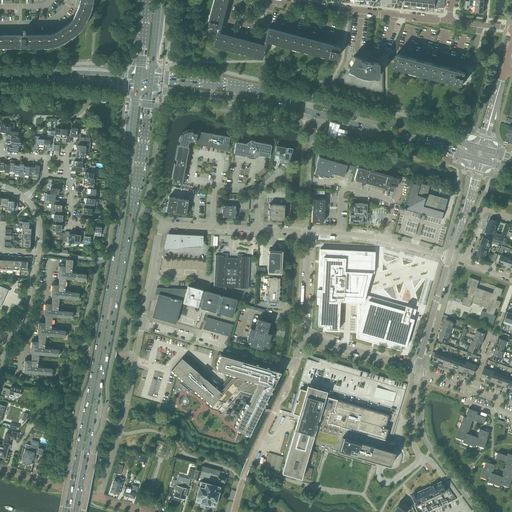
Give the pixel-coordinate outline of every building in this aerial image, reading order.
[(79,6),(73,19),(83,26),(84,24),(90,13),(92,7),(92,0),(77,0),(77,5),(79,5),(80,5),(79,6)] [(213,0),(208,21),(208,22),(209,22),(208,26),(216,28),(216,29),(218,29),(219,29),(221,21),(222,21),(227,0),(213,0)] [(434,0),(434,8),(438,9),(438,7),(444,8),(444,0),(434,0)] [(83,26),(73,19),(73,20),(69,24),(68,25),(57,32),(55,33),(51,34),(49,34),(26,35),(26,31),(23,31),(21,31),(21,32),(16,32),(16,35),(1,35),(1,36),(0,36),(0,46),(2,46),(2,47),(50,47),(54,46),(59,45),(63,43),(75,35),(79,32),(82,28),(83,26)] [(265,41),(267,41),(332,59),(332,58),(337,59),(338,52),(342,53),(343,50),(343,49),(331,46),(332,45),(331,45),(328,44),(269,28),(268,28),(265,41)] [(217,32),(213,46),(214,46),(262,59),(266,46),(217,33),(217,32)] [(458,70),(397,54),(393,67),(394,67),(458,84),(458,85),(459,83),(463,84),(467,71),(462,70),(462,71),(458,70)] [(345,74),(344,73),(339,81),(382,93),(382,71),(378,70),(378,63),(372,61),(372,63),(371,62),(368,62),(368,60),(363,59),(363,61),(360,60),(359,59),(360,58),(354,56),(346,69),(347,69),(345,74)] [(10,135),(10,130),(14,131),(15,122),(11,122),(11,126),(5,125),(5,124),(5,123),(1,123),(0,126),(1,126),(0,131),(0,132),(6,132),(6,134),(5,134),(10,135),(9,135),(10,135)] [(340,124),(330,122),(326,137),(336,140),(337,135),(345,137),(347,131),(339,129),(340,124)] [(71,130),(71,136),(78,137),(78,141),(84,142),(84,141),(85,140),(87,140),(87,137),(81,137),(81,132),(82,129),(81,128),(78,128),(72,127),(71,130)] [(55,137),(61,137),(61,128),(55,128),(55,131),(51,130),(50,138),(55,138),(55,137)] [(71,130),(61,128),(61,137),(66,138),(66,142),(70,143),(71,136),(71,130)] [(178,144),(178,145),(189,147),(188,147),(189,142),(191,141),(196,142),(197,133),(193,132),(193,130),(192,130),(191,129),(190,129),(189,130),(188,130),(186,130),(185,130),(184,131),(183,132),(183,131),(184,133),(183,134),(182,134),(181,135),(181,136),(180,137),(180,138),(179,139),(179,140),(179,141),(180,141),(179,145),(178,145),(178,144)] [(11,141),(13,141),(20,142),(20,137),(20,138),(18,137),(19,131),(14,131),(10,130),(10,135),(11,135),(11,141)] [(198,131),(197,133),(196,142),(195,144),(228,150),(230,150),(232,142),(233,137),(198,131)] [(353,132),(347,131),(345,137),(344,142),(350,143),(353,132)] [(38,147),(43,148),(44,139),(45,137),(35,136),(33,151),(37,151),(38,147)] [(55,138),(50,138),(50,140),(44,139),(43,148),(49,148),(49,150),(53,151),(55,138)] [(78,145),(77,151),(86,152),(87,142),(84,141),(84,142),(78,141),(76,140),(76,145),(78,145)] [(236,143),(234,153),(235,154),(248,157),(254,159),(259,155),(269,157),(270,156),(272,146),(271,144),(254,141),(255,140),(251,140),(246,143),(237,142),(236,143)] [(13,141),(12,147),(10,147),(10,146),(10,147),(8,146),(7,151),(18,152),(19,146),(21,146),(21,142),(20,142),(13,141)] [(175,163),(174,164),(186,166),(187,164),(186,164),(189,147),(178,145),(175,160),(176,160),(176,159),(177,160),(176,164),(175,164),(175,163)] [(292,153),(293,148),(288,147),(288,148),(276,145),(274,155),(279,156),(278,157),(279,158),(280,158),(279,163),(289,165),(291,153),(292,153)] [(72,160),(74,161),(74,160),(82,161),(82,157),(85,158),(86,152),(77,151),(76,157),(72,156),(72,160)] [(319,156),(316,166),(317,166),(315,173),(329,177),(329,176),(333,177),(334,173),(344,176),(347,165),(338,162),(335,161),(334,161),(327,159),(327,158),(319,156)] [(0,170),(5,171),(5,172),(9,173),(9,171),(10,164),(6,164),(6,162),(4,162),(4,160),(5,160),(5,159),(0,159),(0,161),(0,170)] [(19,174),(19,172),(20,165),(14,165),(14,163),(14,161),(15,161),(15,160),(10,160),(10,164),(9,171),(15,172),(15,173),(15,174),(19,174)] [(83,172),(84,167),(82,167),(83,161),(82,161),(74,160),(74,161),(73,166),(72,166),(71,170),(83,172)] [(24,175),(29,175),(30,166),(24,166),(24,164),(20,163),(20,165),(19,172),(25,173),(25,174),(24,174),(24,175)] [(186,166),(174,164),(172,179),(172,178),(173,179),(172,183),(183,185),(183,183),(183,182),(186,166)] [(30,166),(29,175),(33,176),(33,175),(33,174),(39,174),(40,166),(35,165),(36,165),(36,167),(30,166)] [(94,169),(84,167),(83,172),(84,172),(85,172),(84,178),(93,179),(95,179),(95,175),(94,175),(94,169)] [(362,183),(363,183),(364,184),(365,183),(393,191),(395,186),(397,187),(400,179),(393,177),(393,176),(388,175),(383,174),(379,173),(379,172),(378,172),(378,173),(374,172),(374,171),(369,170),(370,170),(369,170),(358,167),(358,168),(357,168),(358,169),(357,173),(356,173),(357,174),(355,178),(354,178),(355,178),(355,180),(362,182),(362,183)] [(79,187),(87,188),(89,188),(90,184),(93,185),(93,179),(84,178),(84,183),(80,183),(79,187)] [(51,183),(50,193),(56,194),(59,195),(60,189),(64,189),(64,185),(51,183)] [(418,185),(413,183),(405,209),(442,220),(448,199),(428,193),(430,186),(421,183),(420,186),(418,186),(418,185)] [(87,188),(87,194),(83,193),(82,197),(87,198),(95,199),(97,199),(98,189),(89,188),(87,188)] [(49,203),(52,204),(54,204),(59,204),(59,200),(55,200),(56,194),(50,193),(47,193),(45,193),(45,198),(44,199),(44,203),(49,203)] [(165,202),(165,204),(166,206),(167,206),(166,211),(186,215),(187,210),(188,210),(190,209),(190,207),(189,205),(188,205),(189,200),(169,196),(168,201),(167,201),(165,202)] [(81,207),(84,208),(91,208),(92,205),(95,205),(95,199),(87,198),(86,204),(82,203),(81,207)] [(324,200),(313,199),(312,222),(323,222),(324,200)] [(8,209),(8,210),(11,210),(11,212),(14,212),(14,213),(17,213),(18,206),(18,203),(15,202),(15,200),(9,200),(8,209)] [(354,212),(350,212),(350,224),(363,224),(363,221),(366,221),(366,218),(367,218),(367,203),(354,203),(354,212)] [(51,213),(54,214),(55,214),(64,215),(65,215),(66,211),(62,211),(62,205),(59,204),(54,204),(52,204),(51,213)] [(269,219),(284,220),(285,205),(269,204),(269,209),(268,209),(268,214),(269,214),(269,219)] [(222,217),(235,218),(236,214),(235,214),(235,210),(236,210),(236,206),(223,205),(222,217)] [(84,208),(83,213),(79,213),(78,217),(88,218),(89,214),(92,215),(92,208),(91,208),(84,208)] [(57,220),(56,224),(62,225),(66,225),(67,221),(66,221),(62,221),(63,215),(64,215),(55,214),(54,214),(54,220),(57,220)] [(18,217),(17,221),(19,221),(18,224),(20,224),(20,227),(21,227),(30,228),(31,221),(28,221),(29,219),(25,219),(25,218),(18,217)] [(487,223),(485,228),(487,228),(485,232),(487,232),(486,235),(485,235),(499,240),(502,241),(503,241),(504,238),(505,236),(508,227),(509,224),(506,223),(505,226),(502,235),(501,238),(500,237),(497,235),(498,234),(494,232),(496,227),(498,227),(499,224),(498,223),(498,222),(490,219),(488,223),(487,223)] [(96,226),(95,229),(95,232),(95,235),(101,235),(101,233),(106,234),(108,223),(102,222),(102,226),(96,226)] [(60,239),(64,239),(65,233),(61,232),(62,225),(56,224),(53,224),(53,230),(57,230),(56,234),(61,235),(60,239)] [(75,234),(74,243),(84,244),(85,235),(85,231),(81,230),(81,231),(81,235),(75,234)] [(64,242),(74,243),(75,234),(69,233),(69,232),(65,231),(65,233),(64,239),(64,242)] [(85,235),(84,244),(90,245),(90,242),(94,242),(95,235),(95,232),(91,232),(91,236),(85,235)] [(167,234),(164,248),(170,247),(170,248),(199,248),(199,245),(203,245),(203,236),(167,234)] [(483,237),(481,244),(489,246),(491,243),(493,244),(494,241),(498,243),(499,240),(485,235),(485,238),(484,237),(484,238),(483,237)] [(481,244),(479,250),(487,253),(487,252),(489,246),(481,244)] [(317,288),(317,296),(318,296),(317,303),(319,303),(319,304),(319,306),(318,325),(325,326),(325,329),(338,330),(339,310),(340,301),(343,301),(359,302),(358,305),(362,305),(362,304),(365,295),(366,293),(362,292),(363,289),(365,289),(366,286),(365,285),(368,273),(371,274),(372,272),(374,272),(375,252),(373,252),(371,252),(369,251),(365,251),(364,251),(360,251),(359,251),(355,251),(353,251),(351,251),(346,250),(340,250),(339,250),(335,250),(333,250),(330,249),(328,249),(324,249),(322,249),(320,249),(319,271),(319,280),(318,288),(317,288)] [(268,272),(281,273),(282,251),(269,250),(268,272)] [(487,253),(479,250),(477,256),(485,259),(486,255),(489,256),(490,253),(487,252),(487,253)] [(158,295),(152,317),(176,323),(176,322),(182,301),(183,302),(183,303),(198,307),(198,306),(201,307),(200,307),(215,312),(216,311),(218,312),(233,317),(238,299),(227,296),(228,291),(226,291),(226,287),(234,288),(248,288),(250,257),(243,256),(243,254),(238,254),(237,258),(235,258),(230,258),(228,258),(228,253),(223,253),(222,255),(216,255),(214,287),(223,287),(223,291),(213,290),(213,289),(212,289),(212,288),(211,288),(210,288),(209,288),(208,288),(207,289),(206,289),(206,290),(203,290),(203,289),(188,285),(187,289),(185,289),(157,287),(155,294),(158,295)] [(7,260),(6,270),(13,271),(13,269),(14,260),(14,256),(11,255),(11,260),(7,260)] [(501,265),(504,266),(507,257),(501,255),(498,263),(502,264),(502,265),(501,265)] [(58,278),(59,278),(66,279),(86,281),(86,280),(84,280),(85,274),(86,274),(72,272),(73,260),(66,259),(66,266),(59,265),(58,278)] [(269,292),(268,292),(268,302),(271,302),(271,303),(275,303),(276,302),(279,303),(279,297),(278,297),(278,296),(280,296),(280,294),(279,294),(279,292),(280,292),(280,290),(279,289),(280,288),(281,288),(281,285),(280,285),(280,278),(277,278),(277,277),(273,276),(272,277),(269,277),(269,287),(268,287),(268,288),(269,289),(269,292)] [(476,304),(488,308),(486,312),(482,311),(479,318),(493,323),(496,316),(494,315),(496,308),(498,309),(499,309),(498,309),(501,302),(501,301),(497,300),(498,296),(501,296),(500,296),(503,289),(495,286),(493,293),(477,287),(479,281),(480,280),(469,277),(464,291),(469,293),(467,297),(465,296),(465,297),(462,304),(470,307),(470,306),(472,300),(477,301),(476,304)] [(51,297),(53,297),(59,298),(79,299),(78,299),(78,293),(80,293),(65,291),(66,279),(59,278),(59,285),(52,284),(51,297)] [(0,307),(0,306),(3,300),(3,301),(5,296),(6,293),(8,289),(8,290),(8,289),(0,285),(0,307)] [(358,305),(357,337),(400,350),(401,345),(406,346),(414,319),(413,318),(416,309),(411,308),(412,307),(406,305),(406,306),(365,295),(362,304),(362,305),(358,305)] [(44,316),(46,316),(53,316),(72,318),(71,317),(71,312),(73,312),(73,311),(58,310),(59,298),(53,297),(52,304),(46,303),(44,316)] [(38,335),(39,335),(46,335),(65,337),(66,336),(64,336),(64,331),(66,331),(66,330),(51,329),(53,316),(46,316),(45,323),(39,322),(38,335)] [(207,317),(203,329),(230,337),(233,325),(207,317)] [(267,332),(270,322),(258,318),(255,329),(251,327),(247,340),(251,341),(250,345),(263,349),(264,345),(268,346),(271,334),(271,333),(267,332)] [(446,319),(444,324),(453,327),(455,322),(446,319)] [(444,324),(442,329),(451,332),(453,327),(444,324)] [(477,330),(475,335),(484,338),(485,333),(486,329),(478,326),(477,330)] [(449,337),(441,334),(439,340),(447,343),(449,337)] [(31,353),(32,354),(39,354),(59,356),(59,355),(57,355),(58,350),(59,350),(59,349),(45,348),(46,335),(39,335),(38,341),(32,341),(31,353)] [(475,335),(473,340),(481,343),(480,343),(482,344),(484,338),(475,335)] [(498,338),(496,343),(505,346),(507,341),(498,338)] [(472,340),(470,345),(479,348),(480,343),(481,343),(473,340),(472,340)] [(494,348),(496,349),(496,348),(503,351),(505,346),(496,343),(494,348)] [(479,348),(470,345),(468,350),(477,353),(479,348)] [(496,349),(494,353),(502,356),(504,351),(503,351),(496,348),(496,349)] [(433,352),(432,356),(434,356),(432,360),(438,362),(441,354),(436,352),(435,352),(433,352)] [(502,356),(494,353),(492,359),(500,362),(502,356)] [(39,354),(32,354),(32,360),(25,360),(24,372),(52,375),(52,374),(50,374),(51,369),(52,369),(52,368),(38,367),(39,354)] [(182,358),(171,370),(178,376),(177,377),(179,378),(180,377),(183,380),(180,383),(192,394),(195,391),(199,394),(198,395),(199,396),(200,395),(201,396),(200,397),(202,398),(203,397),(204,399),(203,400),(205,401),(206,400),(212,405),(210,409),(218,411),(218,410),(222,413),(221,414),(222,415),(240,393),(251,397),(248,402),(246,401),(243,406),(245,407),(235,428),(249,435),(255,425),(261,412),(263,408),(263,407),(265,407),(266,405),(264,405),(265,403),(267,403),(268,401),(266,401),(267,400),(268,400),(269,398),(268,398),(269,396),(270,396),(271,395),(270,394),(270,393),(272,393),(273,392),(271,391),(272,389),(274,390),(274,388),(273,387),(280,373),(281,371),(268,368),(269,366),(267,365),(266,367),(261,365),(261,364),(259,363),(259,365),(250,362),(251,361),(249,360),(248,362),(221,354),(216,369),(233,374),(223,386),(222,385),(224,387),(220,391),(217,388),(218,387),(216,385),(215,387),(213,385),(214,384),(213,383),(212,384),(182,358)] [(438,362),(443,364),(446,355),(441,354),(438,362)] [(395,414),(398,415),(407,384),(308,355),(308,357),(299,386),(395,414)] [(443,364),(448,366),(451,357),(446,355),(443,364)] [(448,366),(453,368),(456,359),(451,357),(448,366)] [(453,368),(458,369),(461,361),(456,359),(453,368)] [(463,371),(464,370),(466,363),(461,361),(458,369),(463,371)] [(464,370),(469,372),(472,363),(466,362),(466,363),(464,370)] [(472,363),(469,372),(474,374),(477,365),(472,363)] [(481,376),(486,378),(490,370),(484,368),(481,376)] [(486,378),(491,380),(492,380),(494,373),(495,371),(490,370),(486,378)] [(491,381),(496,383),(499,374),(494,373),(492,380),(491,380),(491,381)] [(496,383),(501,385),(504,376),(499,374),(496,383)] [(501,385),(506,387),(509,378),(504,376),(501,385)] [(311,443),(319,445),(321,439),(339,445),(336,454),(361,461),(363,457),(366,458),(364,462),(375,465),(377,461),(382,463),(390,465),(394,451),(376,446),(377,444),(378,444),(379,443),(380,443),(380,442),(380,441),(379,440),(378,439),(379,437),(385,439),(388,428),(384,427),(384,425),(386,425),(389,414),(325,396),(327,390),(308,385),(306,390),(300,388),(297,399),(298,400),(298,402),(296,401),(293,413),(299,415),(285,465),(283,464),(282,467),(283,467),(283,466),(284,466),(283,471),(301,477),(302,476),(310,478),(313,469),(304,466),(306,459),(315,462),(317,452),(309,450),(311,443)] [(9,396),(10,394),(20,396),(22,389),(11,386),(10,389),(7,388),(3,387),(2,394),(9,396)] [(460,428),(459,428),(456,437),(459,438),(460,437),(462,438),(462,439),(462,438),(464,439),(463,442),(464,442),(464,441),(466,442),(466,443),(473,446),(473,445),(476,445),(475,446),(476,446),(477,443),(479,444),(478,445),(479,445),(479,444),(481,445),(481,446),(485,447),(488,438),(486,437),(487,435),(488,436),(490,432),(480,429),(478,435),(479,435),(479,437),(467,433),(467,431),(469,431),(473,419),(484,423),(483,423),(484,421),(485,421),(486,417),(477,414),(478,412),(469,408),(467,412),(468,412),(468,415),(467,414),(467,415),(467,417),(464,416),(465,416),(464,419),(463,418),(460,426),(461,426),(460,428)] [(35,425),(33,429),(45,433),(47,429),(35,425)] [(0,444),(0,454),(1,455),(1,456),(5,457),(7,448),(8,448),(10,444),(9,444),(10,438),(16,439),(17,433),(12,431),(12,434),(6,433),(4,441),(3,441),(2,445),(0,444)] [(288,436),(284,435),(280,451),(283,452),(288,436)] [(25,448),(24,453),(23,453),(23,456),(21,461),(23,461),(22,463),(25,464),(27,465),(27,464),(30,465),(31,463),(32,464),(33,459),(34,456),(35,452),(36,453),(42,455),(44,448),(38,446),(39,443),(38,442),(33,440),(31,441),(30,445),(26,444),(25,448)] [(269,452),(264,466),(279,470),(283,456),(269,452)] [(506,484),(506,485),(509,487),(511,479),(511,477),(511,475),(511,474),(511,454),(508,453),(507,455),(498,452),(497,456),(498,456),(497,458),(496,458),(507,462),(503,474),(504,475),(503,476),(491,472),(492,470),(493,471),(496,465),(486,461),(485,465),(486,465),(485,468),(484,467),(480,476),(484,478),(484,477),(487,478),(486,478),(487,479),(487,478),(489,478),(488,481),(488,482),(489,481),(491,481),(490,482),(498,485),(498,484),(500,485),(500,486),(501,483),(503,484),(503,485),(504,484),(506,484)] [(110,492),(111,492),(114,493),(116,494),(119,495),(119,494),(124,479),(120,478),(119,480),(116,479),(117,473),(121,474),(123,466),(118,464),(116,473),(114,472),(112,480),(114,481),(110,492)] [(196,470),(193,479),(198,480),(199,478),(199,477),(201,478),(212,481),(212,483),(207,482),(207,481),(206,481),(206,482),(205,482),(201,481),(202,480),(201,480),(201,481),(200,481),(200,482),(200,485),(199,485),(199,486),(198,485),(198,486),(199,487),(198,490),(197,491),(197,495),(196,494),(195,495),(196,496),(196,497),(196,500),(195,500),(195,501),(196,502),(196,501),(199,502),(200,502),(200,503),(200,504),(200,505),(201,505),(202,506),(203,506),(205,507),(206,507),(208,507),(209,508),(209,507),(209,506),(210,506),(210,505),(211,505),(214,506),(215,507),(215,506),(216,506),(216,505),(215,505),(216,502),(217,501),(218,501),(218,500),(217,500),(218,497),(218,495),(219,492),(220,493),(220,492),(219,491),(220,490),(219,490),(220,487),(221,487),(220,486),(220,485),(220,486),(216,485),(215,485),(216,484),(215,483),(215,484),(214,484),(215,482),(216,482),(218,483),(216,482),(217,480),(219,481),(225,483),(226,478),(226,477),(219,475),(221,471),(202,466),(201,471),(196,469),(196,470)] [(188,480),(178,477),(177,481),(172,480),(171,485),(177,487),(174,495),(185,498),(187,489),(187,488),(189,480),(188,479),(188,480)] [(441,493),(446,491),(445,488),(443,485),(442,481),(437,483),(436,484),(442,496),(442,495),(441,493)] [(436,484),(431,486),(437,498),(442,496),(436,484)] [(123,495),(129,497),(131,488),(126,486),(123,494),(123,495)] [(437,498),(431,486),(427,488),(432,500),(437,498)] [(131,488),(129,497),(134,498),(136,494),(137,494),(138,491),(137,491),(137,489),(131,488)] [(432,500),(427,488),(422,490),(427,502),(432,500)] [(427,502),(422,490),(417,492),(422,505),(422,504),(421,502),(426,500),(427,502)] [(413,499),(414,502),(415,501),(417,507),(422,505),(417,492),(412,495),(413,498),(413,499)] [(409,511),(411,510),(407,507),(407,506),(404,504),(404,505),(400,502),(397,506),(404,511),(409,511)]
